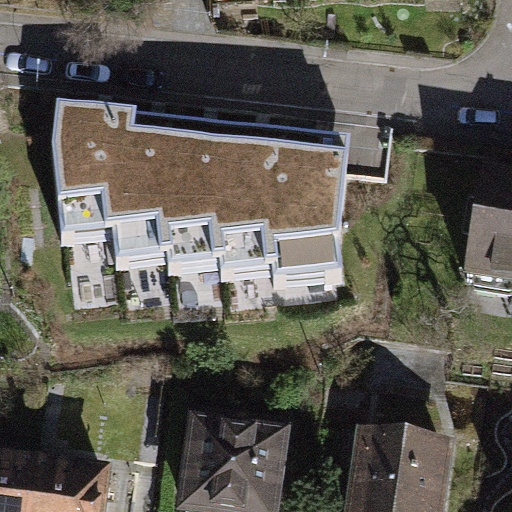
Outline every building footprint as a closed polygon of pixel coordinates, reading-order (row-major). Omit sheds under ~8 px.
[(350,154),(59,121),(52,166),(62,249),(112,244),(115,275),(167,267),(169,280),(220,274),(222,285),(271,280),(273,296),(342,285),(337,253),(350,154)] [(511,185),(477,180),(460,283),(511,291),(511,185)] [(277,511),(288,430),(191,417),(178,511),(277,511)] [(444,511),(453,448),(358,436),(347,511),(444,511)] [(0,511),(24,511),(33,460),(0,456),(0,511)] [(133,511),(139,476),(33,460),(24,511),(133,511)]
